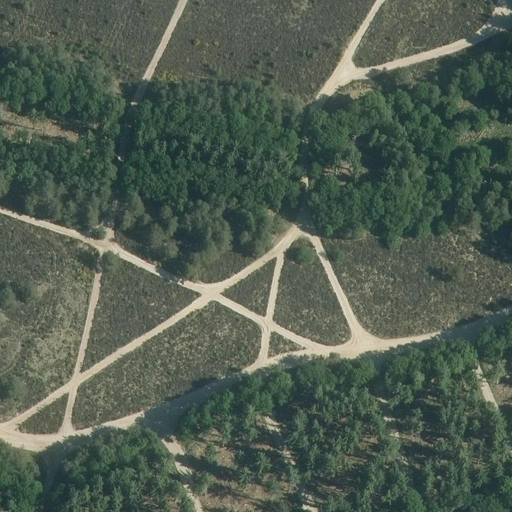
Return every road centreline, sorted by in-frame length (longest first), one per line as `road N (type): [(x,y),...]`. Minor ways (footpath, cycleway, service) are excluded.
road 1 (track): [(414,511),(368,350),(301,220),(309,117),(381,0)]
road 2 (track): [(37,511),(64,432),(129,115),(183,0)]
road 3 (track): [(0,435),(77,440),(278,363),(445,337),(511,312)]
road 4 (track): [(301,220),(272,254),(0,433)]
road 5 (track): [(325,354),(194,286),(0,209)]
road 6 (track): [(511,24),(332,83)]
road 7 (track): [(311,511),(252,373)]
road 8 (track): [(260,369),(282,245)]
road 9 (track): [(511,447),(462,333)]
